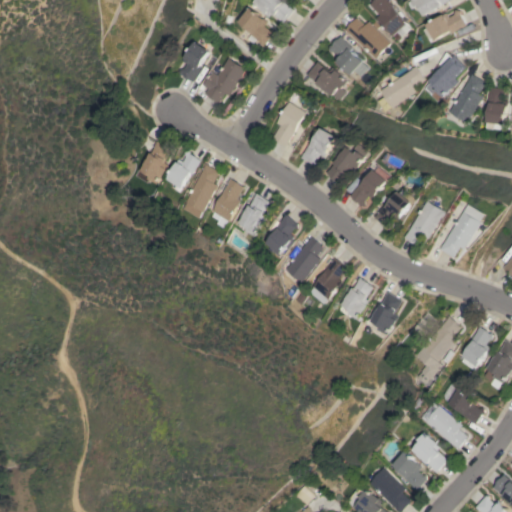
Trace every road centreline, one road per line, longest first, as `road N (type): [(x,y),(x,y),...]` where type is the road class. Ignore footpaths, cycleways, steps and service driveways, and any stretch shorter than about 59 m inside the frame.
road 1 (residential): [(511,308),(384,261),(328,210),(174,109)]
road 2 (residential): [(233,144),(328,0)]
